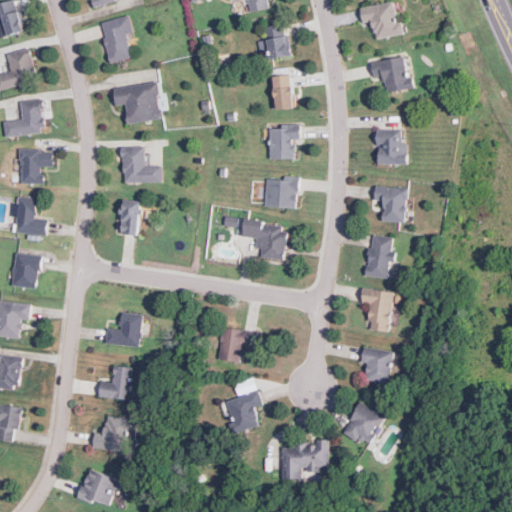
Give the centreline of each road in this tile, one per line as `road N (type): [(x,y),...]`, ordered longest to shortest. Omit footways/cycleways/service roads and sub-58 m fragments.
road 1 (residential): [(27,511),(46,488),(56,449),(89,157),(55,0)]
road 2 (residential): [(322,0),(341,116),(324,303)]
road 3 (residential): [(80,268),(324,303)]
